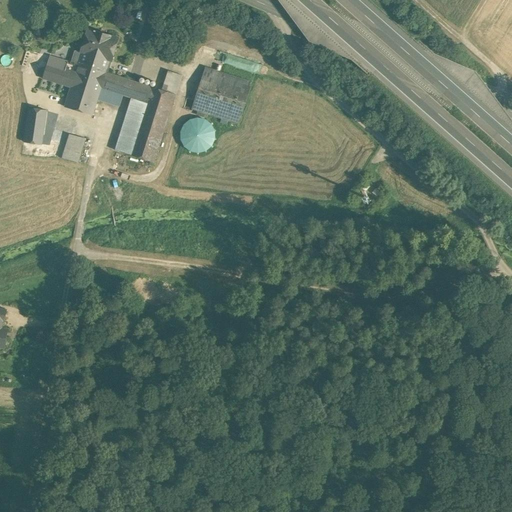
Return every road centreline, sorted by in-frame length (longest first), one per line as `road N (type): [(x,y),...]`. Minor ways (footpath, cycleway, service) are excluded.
road 1 (track): [(505,267),(389,294),(86,250),(72,322),(31,318)]
road 2 (unclassified): [(276,9),(292,49),(321,84),(480,222),(511,271)]
road 3 (motorway): [(312,0),(511,174)]
road 4 (secondary): [(511,110),(276,9)]
road 5 (motorway): [(511,137),(356,0)]
road 6 (track): [(502,106),(501,75),(418,0)]
